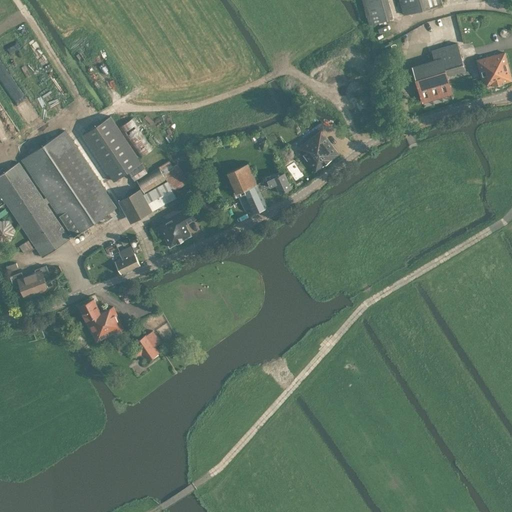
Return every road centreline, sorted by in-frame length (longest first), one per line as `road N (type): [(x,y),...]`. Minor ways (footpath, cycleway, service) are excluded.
road 1 (tertiary): [(0,315),(34,310),(206,237),(300,190),(384,130),(511,87)]
road 2 (track): [(148,511),(217,469),(364,301),(511,209)]
road 3 (track): [(20,0),(89,114),(121,98),(191,102),(284,67),(336,94),(351,121)]
road 4 (track): [(364,301),(371,235),(419,189),(425,172),(408,123)]
road 5 (track): [(367,142),(351,121),(355,38),(331,0)]
